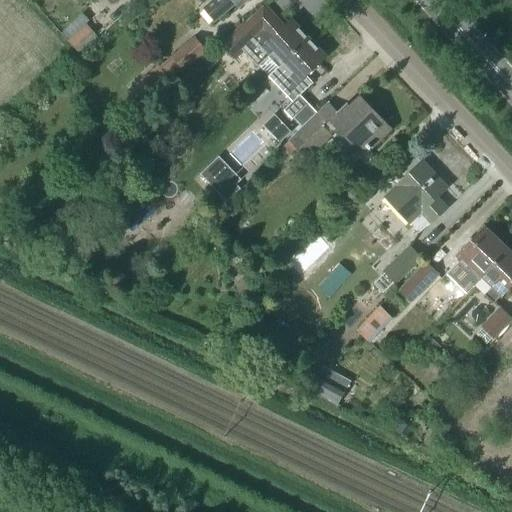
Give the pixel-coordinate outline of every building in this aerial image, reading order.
[(216,0),(205,9),(214,20),(234,4),(237,8),(246,0),(216,0)] [(271,55),(281,65),(308,40),(290,22),(283,29),(263,7),(243,26),(242,25),(210,55),(216,62),(217,61),(219,63),(229,53),(235,59),(253,42),(268,57),(271,55)] [(67,42),(82,58),(101,42),(86,25),(67,42)] [(172,58),(183,70),(204,52),(194,40),(172,58)] [(308,40),(281,65),(291,76),(288,79),(295,86),(305,77),(325,58),(308,40)] [(209,59),(202,66),(209,73),(216,66),(209,59)] [(130,94),(140,106),(169,81),(159,69),(130,94)] [(288,141),(297,149),(306,158),(329,136),(333,131),(342,134),(346,137),(345,138),(358,151),(359,151),(363,155),(368,150),(369,151),(371,149),(370,148),(389,130),(360,100),(350,109),(346,106),(331,121),(320,110),(288,141)] [(241,181),(218,157),(200,175),(226,203),(240,190),(236,186),(241,181)] [(396,187),(408,201),(397,211),(419,234),(446,209),(436,198),(446,188),(423,163),(396,187)] [(473,288),(475,287),(508,252),(483,228),(455,257),(459,261),(446,275),(454,283),(461,276),(473,288)] [(409,249),(385,275),(374,286),(382,294),(393,283),(395,285),(420,260),(409,249)] [(511,255),(508,252),(475,287),(493,304),(511,284),(511,255)] [(401,290),(412,301),(437,275),(426,265),(401,290)] [(234,287),(247,298),(262,282),(250,271),(234,287)] [(369,319),(379,328),(389,318),(379,308),(369,319)] [(500,309),(482,327),(475,335),(486,345),(511,319),(500,309)] [(308,391),(337,407),(346,390),(317,374),(308,391)] [(421,419),(409,430),(410,431),(408,433),(417,443),(431,429),(427,425),(421,419)]
